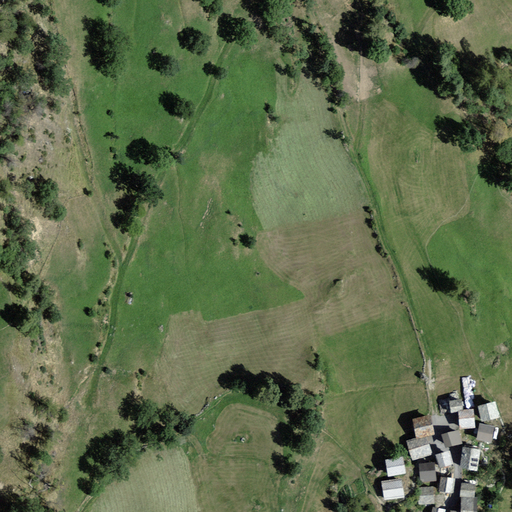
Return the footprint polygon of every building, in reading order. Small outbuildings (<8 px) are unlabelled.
[(462,399),(448,400),(450,413),(463,411),(462,399)] [(495,401),(477,406),(481,422),(499,417),(495,401)] [(473,410),(458,412),(460,429),(475,428),(473,410)] [(430,415),(412,419),(416,439),(435,435),(430,415)] [(495,426),(479,423),(476,439),(491,442),(495,426)] [(459,430),(441,434),(445,448),(462,444),(459,430)] [(407,442),(412,460),(432,454),(426,437),(407,442)] [(480,449),(462,447),(459,468),(477,471),(480,449)] [(450,450),(435,454),(439,468),(454,464),(450,450)] [(403,456),(385,459),(388,477),(406,473),(403,456)] [(435,462),(419,463),(420,482),(436,481),(435,462)] [(455,478),(441,476),(439,492),(454,493),(455,478)] [(401,478),(381,481),(384,500),(404,497),(401,478)] [(476,484),(461,483),(460,496),(474,497),(476,484)] [(418,504),(434,504),(434,486),(417,487),(418,504)] [(460,511),(476,511),(477,498),(461,497),(460,511)]
